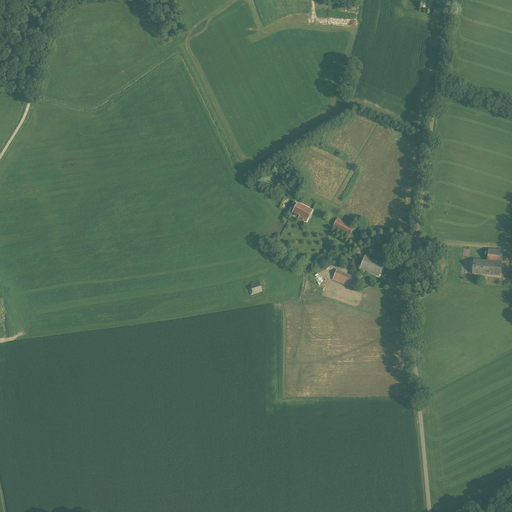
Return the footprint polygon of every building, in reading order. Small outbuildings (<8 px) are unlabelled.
[(299,216),(298,218),(307,223),(313,211),(297,203),(292,212),(299,216)] [(354,227),(338,218),(333,227),(349,236),(354,227)] [(487,261),(473,259),(472,273),(500,276),(503,251),(488,249),(487,261)] [(360,269),(379,276),(384,263),(366,255),(360,269)] [(341,272),(340,272),(336,270),(333,279),(336,281),(351,288),(355,278),(355,277),(341,272)] [(263,292),(260,281),(250,284),(251,286),(248,287),(251,296),(263,292)]
